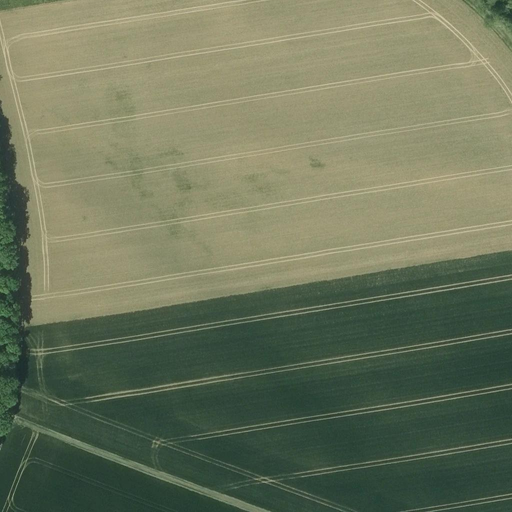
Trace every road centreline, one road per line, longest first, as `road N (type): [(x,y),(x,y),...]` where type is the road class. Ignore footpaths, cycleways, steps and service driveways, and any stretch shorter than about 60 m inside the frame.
road 1 (track): [(0,161),(18,232),(11,415),(0,446)]
road 2 (track): [(11,415),(262,511)]
